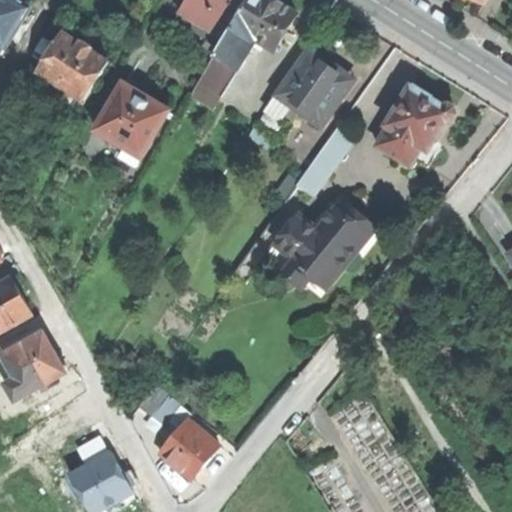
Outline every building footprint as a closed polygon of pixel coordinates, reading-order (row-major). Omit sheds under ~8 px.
[(0,48),(0,53),(2,55),(15,36),(21,26),(28,26),(34,18),(30,11),(32,8),(19,0),(0,0),(0,46),(1,47),(0,48)] [(188,0),(181,12),(212,31),(226,39),(234,25),(248,0),(188,0)] [(279,1),(276,0),(248,0),(234,25),(259,40),(277,50),(299,13),(279,1)] [(242,69),(259,40),(234,25),(226,39),(217,54),(233,64),(242,69)] [(196,58),(210,66),(217,54),(226,39),(212,31),(196,58)] [(64,33),(40,72),(70,91),(65,100),(77,108),(83,99),(85,100),(110,62),(94,52),(96,49),(90,45),(84,41),(83,44),(64,33)] [(291,105),(324,127),(356,79),(332,63),(311,49),(269,111),(281,119),(291,105)] [(225,78),(233,64),(217,54),(210,66),(208,68),(225,78)] [(225,97),(242,69),(233,64),(225,78),(208,68),(200,82),(225,97)] [(146,95),(125,82),(117,96),(112,93),(101,112),(107,115),(98,130),(128,148),(122,157),(139,166),(172,110),(146,95)] [(413,152),(424,160),(430,150),(448,121),(454,120),(458,114),(455,108),(450,105),(445,107),(431,98),(431,96),(424,92),(418,87),(417,89),(412,86),(388,126),(391,128),(400,133),(396,139),(405,144),(404,147),(413,152)] [(289,125),(281,119),(269,111),(259,125),(276,136),(280,139),(289,125)] [(269,146),(276,136),(259,125),(252,135),(269,146)] [(298,186),(311,195),(353,135),(341,126),(298,186)] [(391,128),(386,137),(394,142),(396,139),(400,133),(391,128)] [(380,146),(397,157),(400,153),(391,147),(394,142),(386,137),(380,146)] [(400,153),(404,147),(405,144),(396,139),(394,142),(391,147),(400,153)] [(397,157),(402,161),(403,159),(407,161),(413,152),(404,147),(400,153),(397,157)] [(437,155),(430,150),(424,160),(413,152),(407,161),(403,159),(402,161),(401,163),(409,168),(416,167),(420,160),(430,166),(437,155)] [(349,204),(343,211),(345,213),(342,216),(349,222),(358,211),(349,204)] [(313,275),(329,289),(347,266),(344,264),(355,251),(357,253),(378,227),(358,211),(349,222),(342,216),(345,213),(343,211),(336,205),(317,228),(300,213),(276,243),(294,257),(292,259),(313,275)] [(384,232),(378,227),(357,253),(363,258),(384,232)] [(268,253),(286,267),(292,259),(294,257),(276,243),(268,253)] [(352,260),(357,253),(355,251),(344,264),(347,266),(352,260)] [(304,287),(308,282),(313,275),(292,259),(286,267),(283,270),(304,287)] [(324,295),(329,289),(313,275),(308,282),(324,295)] [(0,336),(35,317),(24,298),(14,279),(0,286),(0,336)] [(44,335),(6,358),(20,380),(9,386),(19,402),(43,388),(47,394),(54,390),(50,384),(67,373),(65,369),(69,367),(61,354),(57,356),(52,348),(44,335)] [(142,407),(155,417),(172,395),(159,385),(142,407)] [(155,417),(165,425),(182,403),(172,395),(155,417)] [(180,466),(195,478),(222,445),(191,420),(164,453),(180,466)] [(81,449),(91,467),(111,455),(101,438),(81,449)] [(91,467),(63,483),(68,492),(78,487),(92,511),(102,511),(135,493),(134,490),(136,488),(128,473),(125,475),(120,466),(113,454),(111,455),(91,467)]
